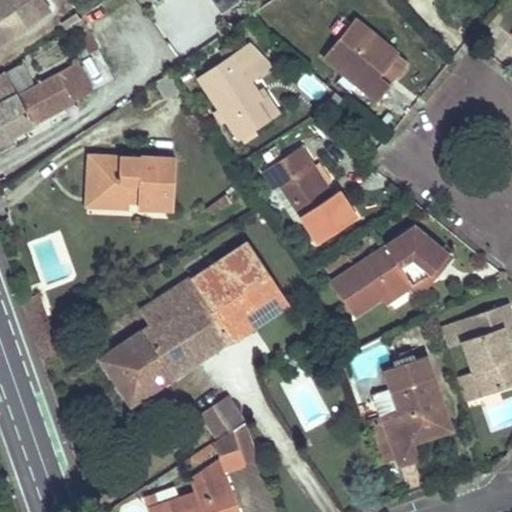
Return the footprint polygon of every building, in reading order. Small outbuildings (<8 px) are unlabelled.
[(0,0),(0,43),(49,8),(43,0),(0,0)] [(212,0),(221,12),(238,0),(212,0)] [(355,18),(324,57),(377,99),(390,83),(380,74),(397,52),(355,18)] [(250,42),(197,78),(238,139),(270,118),(257,98),(262,96),(252,80),(256,77),(273,66),(250,42)] [(397,52),(380,74),(390,83),(408,62),(397,52)] [(14,65),(0,74),(0,104),(27,89),(14,65)] [(0,140),(74,101),(58,72),(27,89),(0,104),(0,140)] [(256,77),(252,80),(262,96),(257,98),(270,118),(278,112),(256,77)] [(302,145),(262,171),(274,190),(281,186),(317,240),(356,216),(339,188),(333,192),(328,196),(309,166),(314,163),(302,145)] [(175,158),(90,154),(89,174),(95,174),(94,196),(130,198),(130,194),(139,195),(138,203),(138,207),(173,208),(175,158)] [(314,163),(309,166),(328,196),(333,192),(314,163)] [(95,174),(89,174),(88,205),(129,207),(129,203),(138,203),(139,195),(130,194),(130,198),(94,196),(95,174)] [(202,201),(191,208),(197,215),(207,208),(202,201)] [(415,226),(333,280),(355,313),(382,296),(409,278),(413,284),(433,271),(438,275),(453,256),(415,226)] [(191,277),(140,310),(150,324),(99,358),(130,407),(286,304),(246,244),(192,280),(191,277)] [(433,271),(413,284),(424,292),(438,275),(433,271)] [(409,278),(382,296),(386,302),(413,284),(409,278)] [(41,292),(21,298),(33,334),(53,327),(41,292)] [(511,323),(511,318),(507,304),(444,324),(451,344),(461,341),(471,371),(476,386),(491,381),(495,392),(511,385),(511,360),(511,359),(505,361),(500,346),(507,344),(511,341),(511,338),(508,326),(511,323)] [(53,327),(33,334),(42,358),(61,352),(53,327)] [(507,344),(500,346),(505,361),(511,359),(507,344)] [(424,353),(384,367),(392,389),(399,410),(382,416),(391,441),(399,465),(420,458),(414,440),(411,430),(441,420),(432,388),(436,388),(424,353)] [(471,371),(454,377),(462,403),(480,397),(476,386),(471,371)] [(491,381),(476,386),(480,397),(495,392),(491,381)] [(441,420),(411,430),(414,440),(450,428),(446,416),(436,388),(432,388),(441,420)] [(392,389),(375,395),(382,416),(399,410),(392,389)] [(202,414),(217,437),(243,421),(228,398),(202,414)] [(382,416),(364,423),(373,448),(391,441),(382,416)] [(265,441),(283,437),(280,420),(262,424),(265,441)] [(240,511),(221,460),(192,480),(196,492),(153,509),(153,511),(240,511)]
